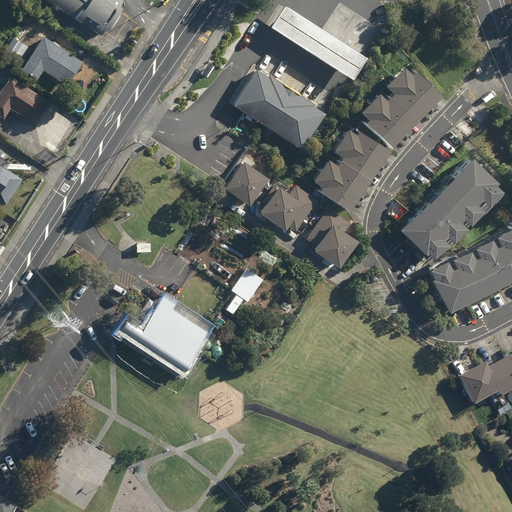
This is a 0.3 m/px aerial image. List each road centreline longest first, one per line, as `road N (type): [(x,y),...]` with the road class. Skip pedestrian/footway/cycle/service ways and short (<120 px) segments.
road 1 (residential): [(511,308),(466,333),(433,333),(414,316),(373,231),(377,206),(409,159),(511,61)]
road 2 (secondary): [(0,304),(199,0)]
